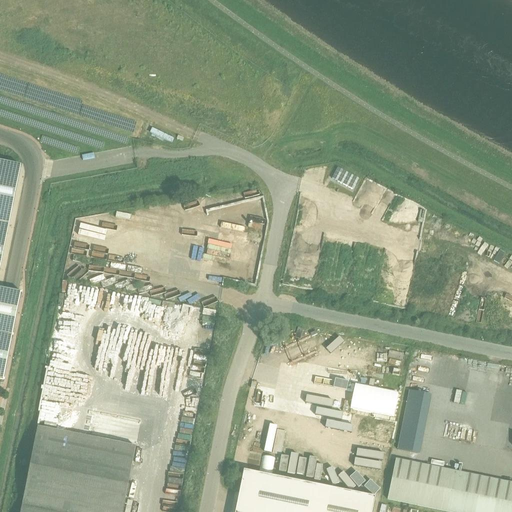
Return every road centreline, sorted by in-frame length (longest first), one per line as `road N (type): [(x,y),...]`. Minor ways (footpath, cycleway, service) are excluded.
road 1 (unclassified): [(511,354),(261,303)]
road 2 (unclassified): [(206,511),(236,371),(261,303)]
road 3 (unclassified): [(261,303),(279,198),(242,156),(195,134)]
road 4 (track): [(195,134),(0,54)]
